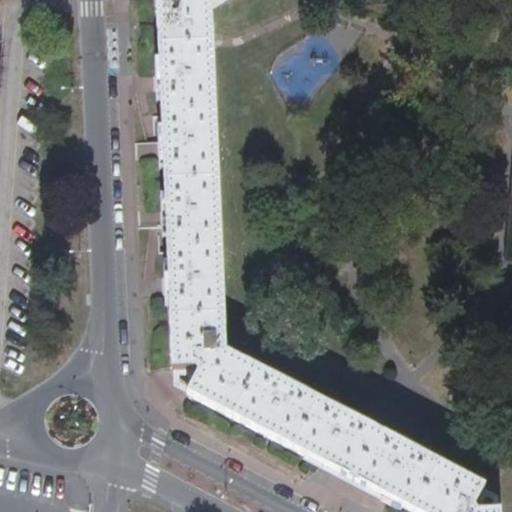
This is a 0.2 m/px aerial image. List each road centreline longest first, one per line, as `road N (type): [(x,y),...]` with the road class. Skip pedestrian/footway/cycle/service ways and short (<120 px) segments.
road 1 (residential): [(89,0),(103,333),(88,385)]
road 2 (residential): [(298,511),(116,421)]
